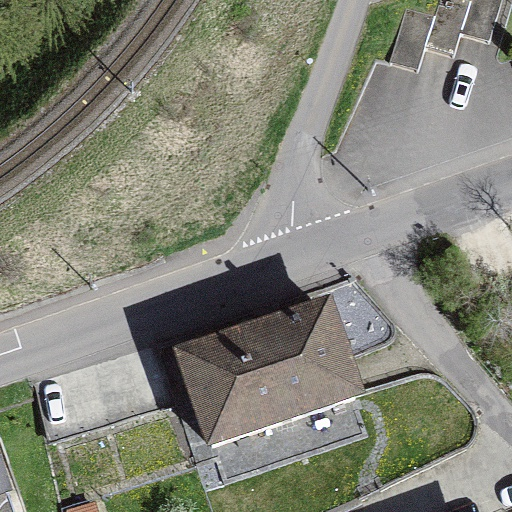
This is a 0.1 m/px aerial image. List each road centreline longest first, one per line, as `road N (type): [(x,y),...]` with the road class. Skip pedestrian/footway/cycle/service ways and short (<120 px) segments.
road 1 (residential): [(0,366),(289,266)]
road 2 (residential): [(289,266),(297,156),(353,0)]
road 3 (residential): [(289,266),(511,184)]
